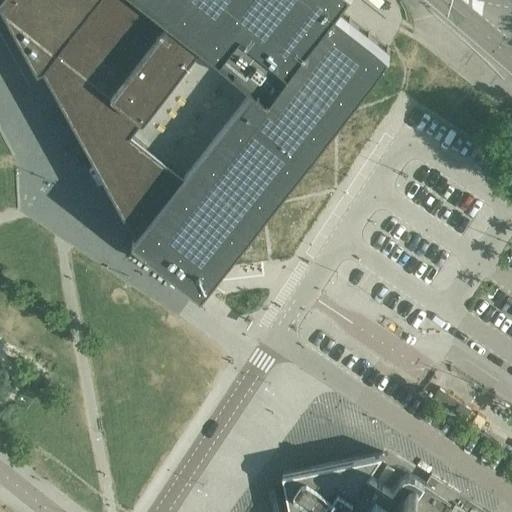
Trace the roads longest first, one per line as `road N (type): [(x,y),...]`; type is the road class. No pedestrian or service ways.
road 1 (residential): [(511,497),(275,339)]
road 2 (residential): [(275,339),(161,511)]
